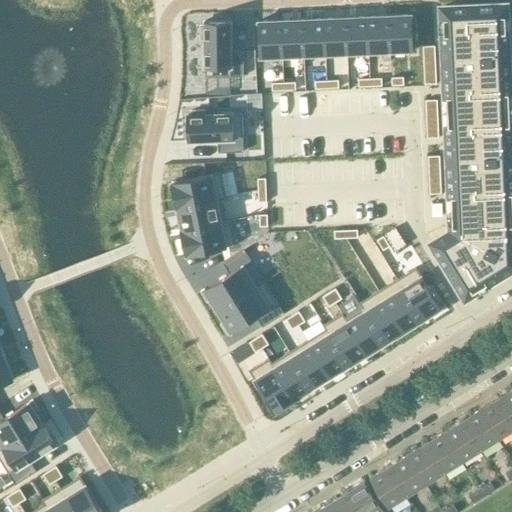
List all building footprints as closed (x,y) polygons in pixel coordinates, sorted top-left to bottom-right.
[(454,229),(435,241),(466,292),(511,263),(511,200),(503,5),(444,7),(454,229)] [(411,14),(388,15),(389,51),(412,50),(411,14)] [(388,15),(366,16),(368,52),(389,51),(388,15)] [(366,16),(345,17),(346,53),(368,52),(366,16)] [(345,17),(323,18),(325,54),(346,53),(345,17)] [(323,18),(302,19),(303,55),(325,54),(323,18)] [(302,19),(280,20),(282,56),(303,55),(302,19)] [(280,20),(257,21),(259,57),(282,56),(280,20)] [(204,26),(200,26),(200,40),(204,40),(204,76),(243,76),(243,51),(230,51),(230,21),(204,21),(204,26)] [(434,46),(422,46),(422,54),(434,53),(434,46)] [(434,53),(422,54),(423,61),(435,61),(434,53)] [(435,61),(423,61),(423,69),(435,68),(435,61)] [(435,68),(423,69),(423,76),(435,76),(435,68)] [(435,76),(423,76),(424,84),(436,84),(435,76)] [(403,77),(391,78),(391,85),(403,85),(403,77)] [(381,78),(369,79),(369,86),(381,86),(381,78)] [(369,79),(357,79),(358,87),(369,86),(369,79)] [(326,80),(314,81),(314,89),(326,88),(326,80)] [(338,80),(326,80),(326,88),(338,88),(338,80)] [(283,82),(271,83),(271,91),(283,90),(283,82)] [(295,82),(283,82),(283,90),(295,90),(295,82)] [(436,99),(424,100),(425,108),(437,107),(436,99)] [(437,107),(425,108),(425,115),(437,115),(437,107)] [(191,115),(186,115),(187,141),(217,140),(218,152),(243,151),(241,112),(205,114),(205,110),(191,111),(191,115)] [(437,115),(425,115),(425,123),(437,122),(437,115)] [(437,122),(425,123),(426,130),(438,130),(437,122)] [(438,130),(426,130),(426,138),(438,137),(438,130)] [(439,156),(427,156),(427,164),(439,163),(439,156)] [(439,163),(427,164),(427,171),(439,171),(439,163)] [(439,171),(427,171),(428,179),(440,178),(439,171)] [(220,172),(171,182),(176,207),(220,198),(221,198),(225,198),(225,197),(220,172)] [(265,178),(257,178),(257,190),(266,190),(265,178)] [(440,178),(428,179),(428,186),(440,186),(440,178)] [(440,186),(428,186),(429,194),(441,194),(440,186)] [(266,190),(257,190),(258,202),(266,202),(266,190)] [(220,198),(176,207),(181,230),(225,221),(225,220),(221,198),(220,198)] [(267,214),(258,214),(259,227),(267,226),(267,214)] [(225,221),(181,230),(186,255),(235,245),(230,220),(230,219),(225,220),(225,221)] [(394,228),(384,234),(395,250),(405,244),(394,228)] [(357,229),(345,230),(345,238),(357,238),(357,229)] [(345,230),(333,231),(333,239),(345,238),(345,230)] [(382,236),(375,240),(382,251),(389,247),(382,236)] [(209,285),(200,291),(206,301),(210,299),(217,310),(255,286),(255,285),(242,265),(250,260),(243,249),(222,262),(229,273),(209,285)] [(415,267),(396,279),(421,319),(441,307),(415,267)] [(396,279),(378,290),(403,331),(421,319),(396,279)] [(255,286),(217,310),(223,321),(220,324),(226,334),(255,316),(262,327),(283,313),(263,281),(263,280),(255,285),(255,286)] [(335,288),(328,292),(335,303),(341,299),(335,288)] [(359,302),(361,306),(362,306),(385,342),(403,331),(378,290),(359,302)] [(328,292),(322,296),(328,307),(335,303),(328,292)] [(344,317),(343,317),(366,354),(385,342),(362,306),(361,306),(344,317)] [(298,311),(291,315),(298,326),(305,321),(298,311)] [(323,324),(322,325),(324,329),(325,329),(348,365),(366,354),(343,317),(344,317),(342,312),(341,313),(323,324)] [(291,315),(285,319),(291,330),(298,326),(291,315)] [(324,329),(307,340),(330,376),(348,365),(325,329),(324,329)] [(261,334),(255,338),(261,348),(268,344),(261,334)] [(255,338),(248,342),(255,352),(261,348),(255,338)] [(307,340),(289,351),(311,388),(330,376),(307,340)] [(271,362),(270,363),(293,399),(311,388),(289,351),(271,362)] [(0,384),(12,379),(4,357),(0,358),(0,384)] [(268,359),(248,371),(274,412),(277,410),(277,409),(281,407),(284,405),(293,399),(270,363),(271,362),(269,358),(268,359)] [(511,389),(499,397),(511,418),(511,389)] [(511,418),(499,397),(480,409),(498,438),(511,429),(511,418)] [(0,412),(0,448),(42,423),(35,412),(38,410),(32,400),(3,417),(0,412)] [(480,409),(462,420),(480,450),(498,438),(480,409)] [(462,420),(443,432),(462,461),(480,450),(462,420)] [(0,460),(15,484),(36,471),(29,460),(58,442),(52,432),(48,434),(42,423),(0,448),(0,460)] [(443,432),(425,443),(443,472),(462,461),(443,432)] [(425,443),(407,454),(425,484),(443,472),(425,443)] [(407,454),(388,466),(407,495),(425,484),(407,454)] [(56,466),(49,470),(56,480),(62,476),(56,466)] [(388,466),(369,478),(388,507),(407,495),(388,466)] [(49,470),(42,474),(49,484),(56,480),(49,470)] [(101,511),(79,476),(60,488),(75,511),(101,511)] [(364,481),(345,493),(357,511),(379,511),(383,510),(364,481)] [(489,482),(479,489),(483,496),(494,490),(489,482)] [(19,488),(12,492),(19,503),(26,499),(19,488)] [(42,499),(41,500),(43,504),(44,503),(49,511),(75,511),(60,488),(42,499)] [(468,496),(473,503),(483,496),(479,489),(468,496)] [(12,492),(6,497),(12,507),(19,503),(12,492)] [(357,511),(345,493),(327,504),(332,511),(357,511)] [(43,504),(30,511),(49,511),(44,503),(43,504)]
